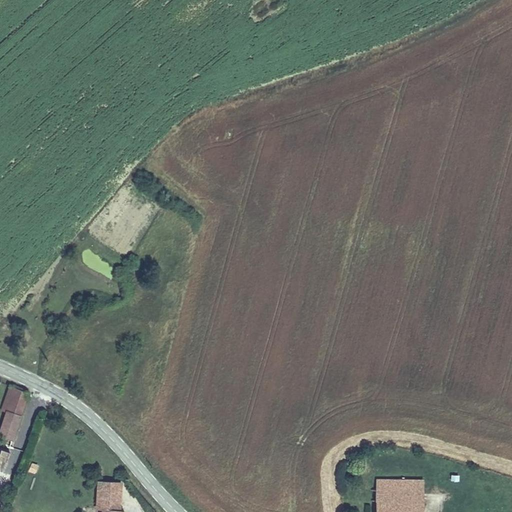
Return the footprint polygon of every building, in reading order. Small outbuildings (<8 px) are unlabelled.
[(18,420),(27,392),(10,385),(1,414),(5,416),(18,420)] [(0,443),(9,446),(18,420),(5,416),(0,433),(0,443)] [(36,473),(38,465),(31,463),(29,471),(36,473)] [(94,505),(98,506),(117,507),(119,482),(96,479),(94,505)] [(405,511),(407,498),(393,498),(393,487),(376,486),(375,511),(405,511)] [(407,498),(420,498),(420,487),(393,487),(393,498),(407,498)] [(419,511),(420,498),(407,498),(405,511),(419,511)]
